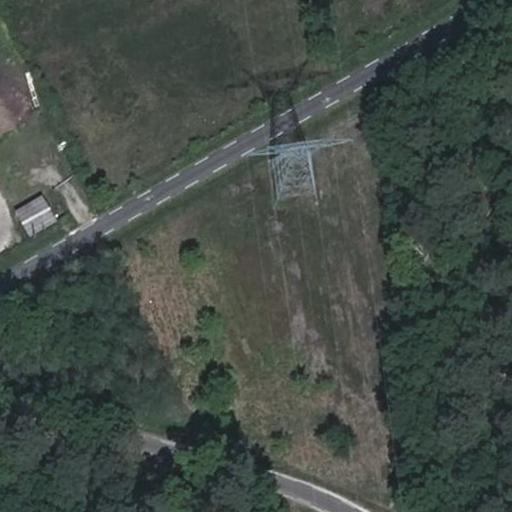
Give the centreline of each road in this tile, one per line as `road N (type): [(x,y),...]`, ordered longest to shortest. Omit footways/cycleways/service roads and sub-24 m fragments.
road 1 (unclassified): [(0,295),(511,1)]
road 2 (residential): [(331,511),(0,405)]
